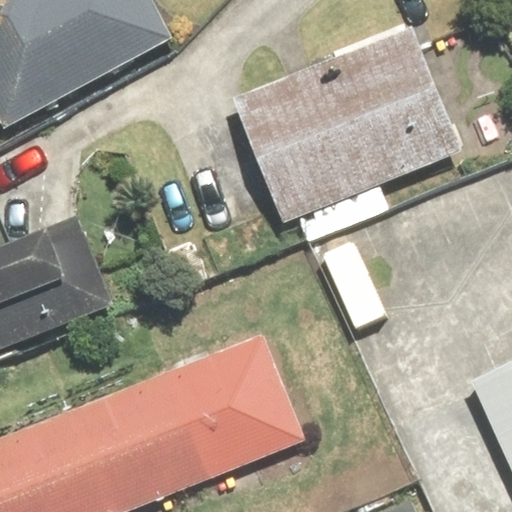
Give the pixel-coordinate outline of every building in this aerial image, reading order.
[(0,0),(0,110),(2,109),(13,130),(186,41),(164,0),(0,0)] [(397,190),(495,151),(443,19),(242,98),(301,246),(403,205),(397,190)] [(4,204),(0,205),(0,354),(126,305),(92,216),(19,244),(4,204)] [(167,511),(320,451),(274,338),(0,448),(0,511),(167,511)] [(511,372),(473,390),(511,475),(511,372)]
